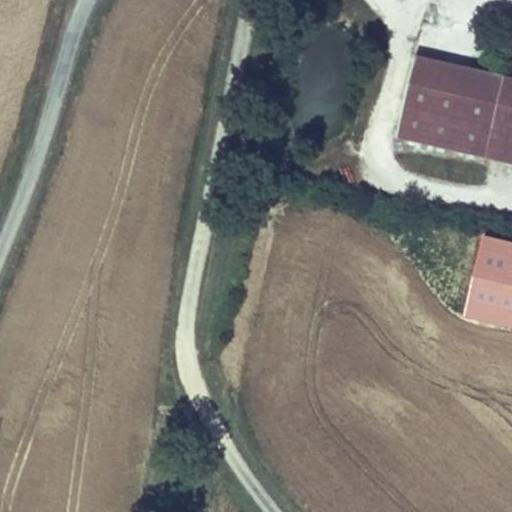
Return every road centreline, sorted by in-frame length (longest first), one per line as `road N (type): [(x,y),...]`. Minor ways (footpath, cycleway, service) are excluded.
road 1 (unclassified): [(274,511),(216,430),(185,338),(191,266),(248,0)]
road 2 (unclassified): [(0,250),(87,0)]
